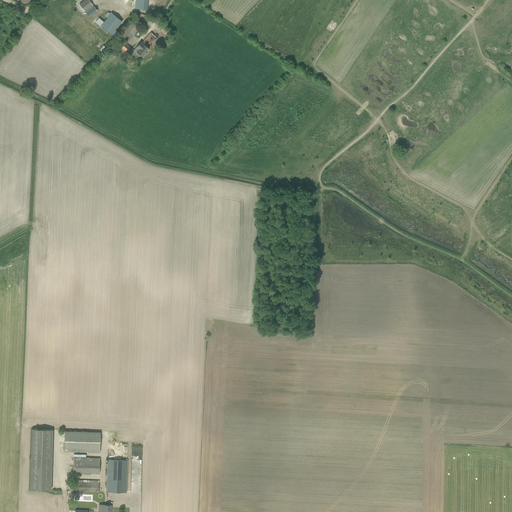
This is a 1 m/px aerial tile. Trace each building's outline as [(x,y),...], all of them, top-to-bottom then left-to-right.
[(85,0),(79,5),(89,17),(97,11),(94,7),(94,8),(92,5),(87,0),(85,0)] [(147,0),(135,0),(135,9),(147,10),(147,0)] [(111,34),(113,37),(117,32),(115,30),(122,22),(112,13),(111,14),(107,18),(104,23),(99,18),(95,22),(100,26),(101,26),(111,34)] [(128,42),(139,28),(132,22),(120,36),(128,42)] [(149,49),(157,38),(151,33),(142,43),(141,42),(133,50),(134,51),(142,57),(145,54),(147,52),(149,49)] [(134,51),(133,50),(125,43),(121,49),(130,56),(134,51)] [(53,489),(55,429),(32,429),(32,465),(31,465),(31,489),(53,489)] [(67,431),(66,451),(102,452),(103,431),(67,431)] [(101,473),(101,457),(75,457),(75,465),(73,465),(73,473),(101,473)] [(108,459),(107,492),(126,493),(127,460),(108,459)] [(72,491),(72,493),(75,493),(75,492),(99,492),(99,481),(76,480),(76,482),(72,482),(72,491)]
